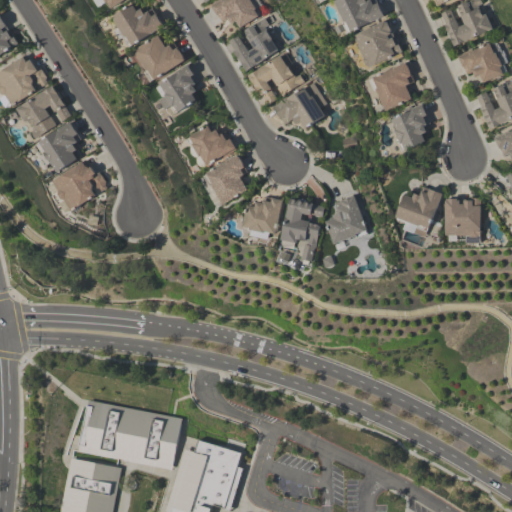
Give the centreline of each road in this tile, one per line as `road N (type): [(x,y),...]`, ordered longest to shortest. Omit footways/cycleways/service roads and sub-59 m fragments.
road 1 (tertiary): [(4,327),(20,341),(135,347),(280,380),(394,426),(511,495)]
road 2 (tertiary): [(511,465),(339,375),(246,344),(143,325)]
road 3 (residential): [(141,214),(114,145),(22,0)]
road 4 (residential): [(288,167),(177,0)]
road 5 (residential): [(465,161),(462,126),(406,0)]
road 6 (tertiary): [(143,325),(14,315),(4,327)]
road 7 (tertiary): [(8,455),(4,327)]
